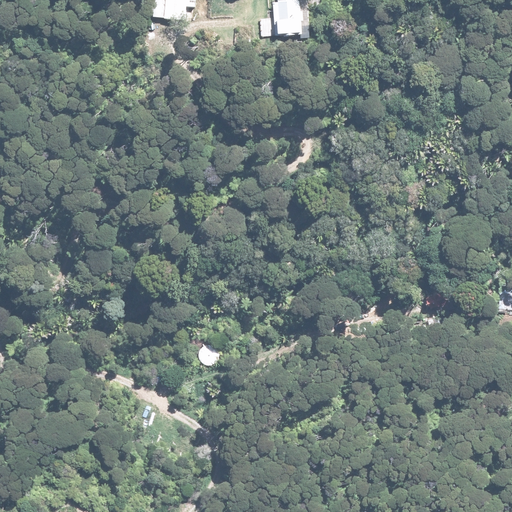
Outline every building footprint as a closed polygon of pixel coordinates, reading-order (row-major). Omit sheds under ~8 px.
[(154,0),(153,15),(191,19),(192,0),(154,0)] [(275,0),(278,33),(304,31),(302,0),(275,0)] [(511,306),(511,286),(503,286),(502,306),(511,306)] [(448,289),(430,294),(433,307),(452,302),(448,289)] [(202,346),(201,348),(199,356),(199,357),(200,359),(201,361),(202,362),(203,363),(205,364),(207,365),(208,365),(210,365),(212,365),(214,365),(215,364),(217,363),(218,362),(219,361),(220,359),(221,357),(221,356),(221,354),(221,352),(221,350),(220,349),(219,347),(218,346),(216,345),(215,344),(213,343),(212,343),(210,343),(208,343),(206,344),(205,344),(203,345),(202,346)] [(167,367),(156,365),(153,387),(164,388),(167,367)] [(213,385),(190,385),(190,393),(213,393),(213,385)] [(149,419),(143,418),(144,407),(133,406),(132,425),(135,425),(149,426),(149,419)] [(189,482),(201,478),(198,469),(186,474),(189,482)]
